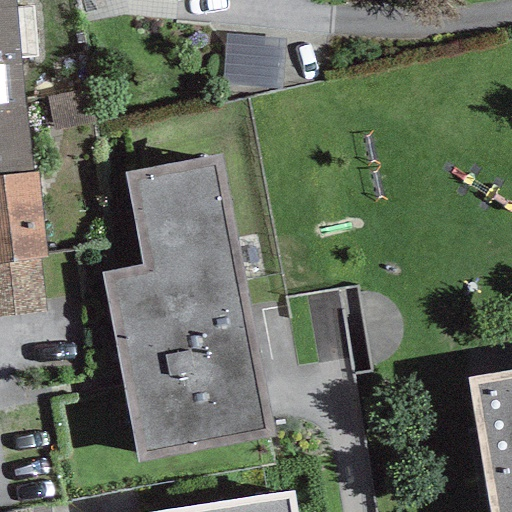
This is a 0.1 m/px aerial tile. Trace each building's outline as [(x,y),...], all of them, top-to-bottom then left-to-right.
[(0,0),(0,20),(16,19),(12,0),(0,0)] [(0,20),(0,183),(33,179),(16,19),(0,20)] [(156,270),(114,278),(150,463),(288,436),(234,159),(139,177),(156,270)] [(33,179),(0,183),(0,269),(40,265),(46,264),(38,178),(33,179)] [(40,265),(0,269),(0,312),(45,308),(40,265)] [(511,511),(511,380),(468,388),(487,511),(511,511)] [(295,511),(293,498),(198,511),(295,511)]
